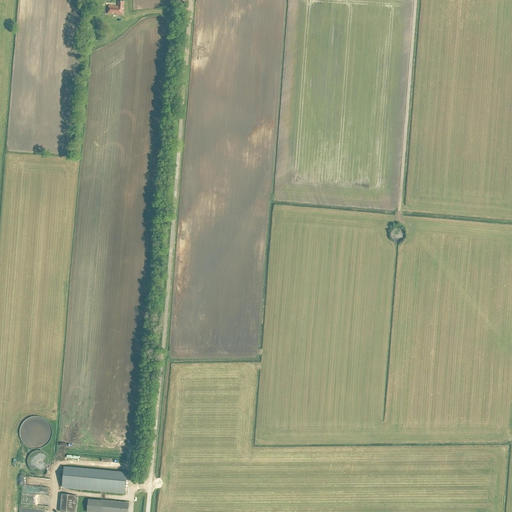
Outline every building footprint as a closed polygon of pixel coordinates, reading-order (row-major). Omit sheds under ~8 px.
[(96,0),(95,16),(102,17),(103,2),(103,1),(97,0),(96,0)] [(124,2),(117,2),(117,7),(108,6),(107,14),(112,14),(112,13),(116,14),(116,15),(123,15),(124,2)] [(126,474),(63,468),(61,487),(124,493),(126,474)] [(61,495),(60,511),(62,511),(75,511),(77,496),(61,495)] [(127,511),(129,504),(88,500),(86,511),(127,511)]
